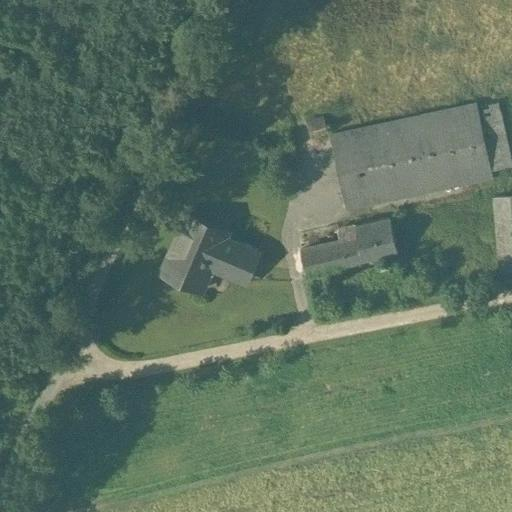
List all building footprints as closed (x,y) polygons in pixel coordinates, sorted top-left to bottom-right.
[(479,108),(337,139),(353,213),(495,182),(479,108)] [(327,120),(311,126),(316,142),(332,136),(327,120)] [(511,199),(495,201),(500,261),(511,259),(511,199)] [(228,234),(187,216),(163,274),(204,291),(214,269),(248,283),(260,255),(226,241),(228,234)] [(392,223),(342,235),(344,245),(350,269),(400,257),(392,223)] [(344,245),(304,254),(310,279),(350,269),(344,245)]
